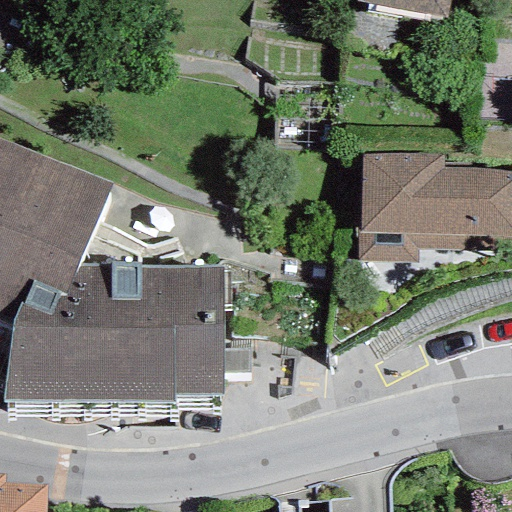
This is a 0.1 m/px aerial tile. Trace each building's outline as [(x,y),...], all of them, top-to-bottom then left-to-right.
[(357,0),(357,1),(445,17),(449,0),(357,0)] [(110,185),(0,140),(0,391),(5,393),(4,401),(173,403),(173,396),(219,395),(222,268),(76,267),(110,185)] [(441,155),(361,153),(360,232),(357,232),(356,262),(416,263),(417,249),(511,250),(511,169),(441,169),(441,155)] [(4,474),(0,473),(0,511),(43,511),(45,486),(4,484),(4,474)] [(388,511),(388,497),(275,503),(275,511),(388,511)]
